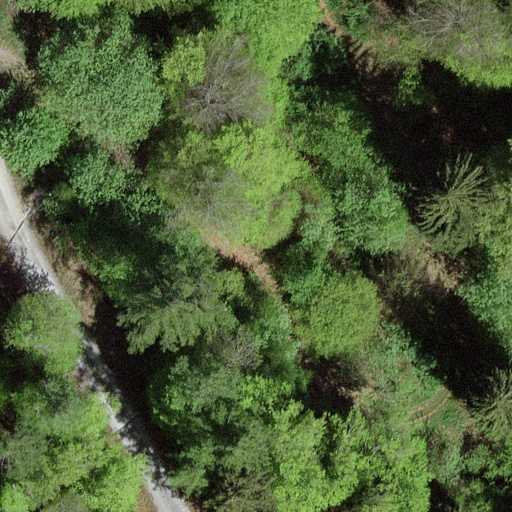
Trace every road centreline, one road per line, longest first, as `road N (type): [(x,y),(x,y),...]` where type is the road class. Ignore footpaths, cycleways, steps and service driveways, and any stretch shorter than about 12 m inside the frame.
road 1 (track): [(0,44),(216,231),(360,421),(398,428),(432,417),(449,387),(449,324),(392,132),(315,0)]
road 2 (track): [(168,511),(0,207)]
